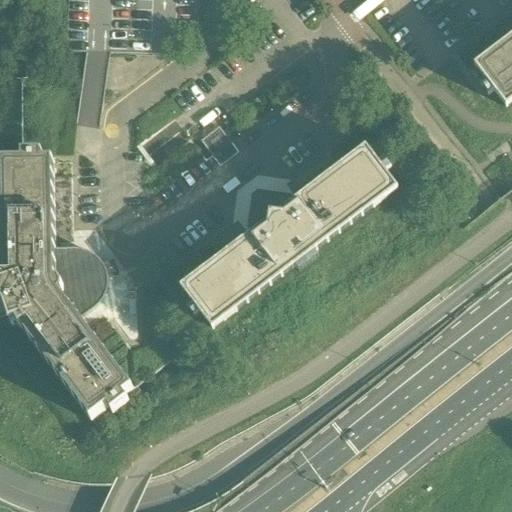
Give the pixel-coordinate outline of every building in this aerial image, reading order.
[(68,0),(67,53),(87,53),(84,73),(107,77),(111,54),(175,57),(176,37),(196,38),(197,0),(68,0)] [(511,37),(474,66),(486,82),(481,87),(488,97),(494,92),(506,108),(511,103),(511,37)] [(219,128),(201,142),(212,157),(231,143),(219,128)] [(254,200),(254,201),(251,204),(248,230),(252,235),(181,289),(193,305),(187,309),(195,319),(200,315),(213,331),(295,269),(299,273),(320,258),(316,253),(398,190),(386,174),(392,170),(384,160),(379,164),(366,148),(295,202),(291,196),(265,193),(262,196),(261,195),(260,194),(258,194),(257,194),(255,194),(254,195),(254,196),(253,197),(253,199),(254,200)] [(84,273),(82,273),(66,251),(56,252),(54,163),(44,163),(44,156),(23,156),(23,163),(2,164),(4,287),(0,287),(0,292),(2,299),(0,300),(0,318),(1,319),(8,316),(12,327),(17,325),(92,423),(109,410),(113,416),(117,413),(130,403),(125,397),(134,391),(132,390),(132,389),(80,320),(87,314),(87,286),(88,285),(90,284),(91,282),(91,281),(91,279),(90,277),(90,276),(89,275),(87,274),(85,273),(84,273)]
